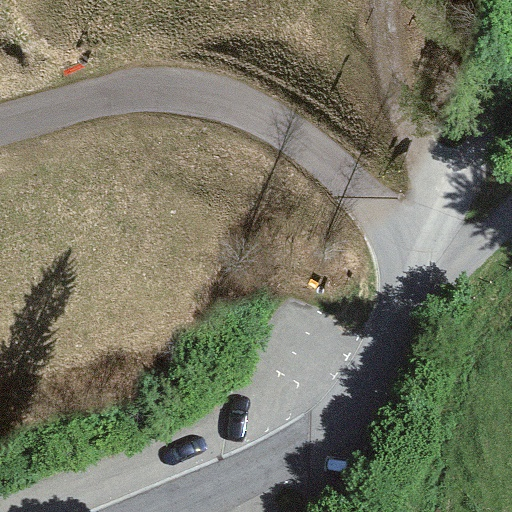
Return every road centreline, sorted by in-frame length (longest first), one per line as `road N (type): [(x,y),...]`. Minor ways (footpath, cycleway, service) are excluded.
road 1 (unclassified): [(154,511),(282,456),(343,413),(397,331),(407,284),(403,245),(381,210),(319,155),(234,104),(140,90),(0,123)]
road 2 (track): [(383,0),(395,86),(439,218)]
road 3 (track): [(407,265),(511,91)]
